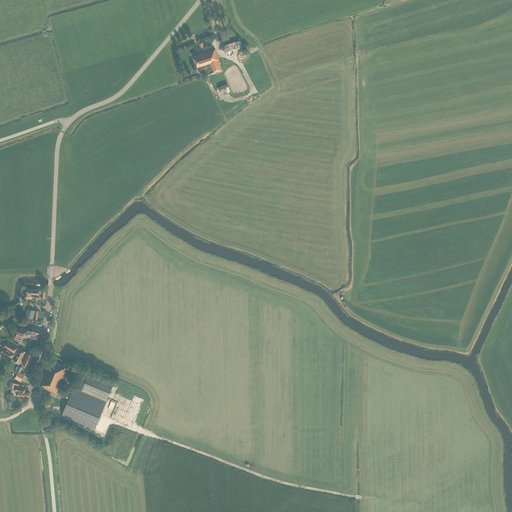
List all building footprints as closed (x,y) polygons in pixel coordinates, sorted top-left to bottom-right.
[(223,47),(225,53),(234,50),(235,51),(238,49),(237,48),(242,47),(242,45),(240,40),(231,43),(223,47)] [(197,68),(210,63),(213,72),(222,69),(218,60),(219,60),(215,49),(211,51),(210,50),(193,56),(197,68)] [(32,297),(45,299),(46,291),(26,289),(26,294),(23,294),(23,298),(27,298),(27,300),(32,301),(32,297)] [(25,316),(33,318),(35,311),(27,309),(25,316)] [(23,337),(30,338),(32,331),(18,327),(17,331),(16,330),(15,339),(16,340),(21,343),(23,337)] [(40,330),(32,328),(32,331),(30,338),(37,340),(40,330)] [(6,343),(4,342),(2,346),(14,353),(15,353),(17,348),(7,342),(6,343)] [(12,358),(14,353),(2,346),(0,351),(0,352),(3,354),(12,358)] [(18,354),(14,362),(20,365),(23,358),(23,359),(24,357),(26,352),(18,348),(16,353),(18,354)] [(22,364),(28,366),(33,355),(27,353),(22,364)] [(65,373),(67,367),(66,367),(52,360),(49,367),(48,366),(46,370),(40,385),(44,387),(44,388),(56,393),(65,373)] [(21,381),(24,374),(18,371),(15,378),(21,381)] [(114,383),(89,372),(80,394),(72,391),(63,414),(95,427),(114,383)] [(25,392),(26,388),(15,386),(14,391),(17,392),(16,396),(24,398),(26,393),(25,392)] [(125,430),(118,454),(127,456),(134,432),(125,430)] [(130,456),(128,461),(137,465),(139,459),(130,456)]
